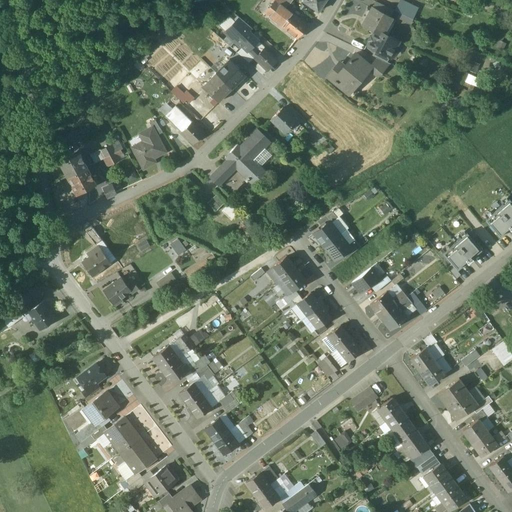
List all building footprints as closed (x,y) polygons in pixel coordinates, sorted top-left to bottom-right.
[(283,0),(271,0),(277,4),(285,10),(286,10),(290,5),(283,0)] [(306,0),(304,3),(318,12),(326,0),(306,0)] [(419,8),(403,0),(397,13),(413,21),(419,8)] [(387,8),(375,3),(372,9),(380,13),(381,12),(384,13),(387,8)] [(285,10),(277,4),(267,16),(297,39),(307,27),(286,10),(285,10)] [(380,13),(372,9),(362,27),(375,34),(382,37),(384,34),(393,18),(384,13),(381,12),(380,13)] [(251,29),(239,19),(235,23),(237,26),(246,35),(247,34),(251,29)] [(246,35),(237,26),(227,36),(240,48),(241,47),(254,59),(260,53),(253,47),(257,42),(251,36),(250,37),(247,34),(246,35)] [(398,41),(384,34),(382,37),(375,34),(368,46),(376,50),(390,58),(391,57),(393,56),(396,51),(395,49),(398,41)] [(228,48),(220,40),(216,44),(224,52),(228,48)] [(254,59),(254,60),(259,64),(266,72),(277,61),(265,49),(260,53),(254,59)] [(390,58),(376,50),(373,57),(377,59),(387,64),(390,58)] [(355,55),(342,71),(337,67),(328,77),(338,85),(340,82),(352,92),(370,70),(372,68),(370,67),(355,55)] [(387,64),(377,59),(370,67),(372,68),(370,70),(379,78),(390,65),(387,64)] [(245,77),(229,61),(228,62),(231,64),(226,69),(224,67),(216,75),(231,90),(244,77),(245,77)] [(468,63),(468,84),(477,84),(477,63),(468,63)] [(259,64),(254,69),(262,76),(266,72),(259,64)] [(231,90),(216,75),(208,83),(210,85),(205,90),(203,88),(202,88),(218,104),(219,103),(218,103),(231,90)] [(187,93),(183,97),(190,104),(194,100),(187,93)] [(175,109),(168,116),(176,124),(183,117),(175,109)] [(297,122),(283,109),(271,120),(285,134),(292,127),(297,122)] [(176,124),(173,127),(181,134),(191,124),(183,117),(176,124)] [(162,133),(154,121),(149,124),(152,129),(156,137),(162,133)] [(297,122),(292,127),(295,131),(300,126),(297,122)] [(203,135),(191,124),(181,134),(193,146),(203,135)] [(156,137),(152,129),(140,135),(144,143),(133,149),(143,170),(155,164),(152,160),(165,153),(156,137)] [(257,130),(239,148),(237,146),(225,159),(227,161),(210,179),(219,187),(236,170),(254,187),(266,174),(253,161),(270,143),(257,130)] [(74,132),(60,140),(66,150),(80,142),(74,132)] [(112,147),(101,153),(104,160),(116,154),(114,151),(112,147)] [(95,165),(104,160),(101,153),(91,158),(95,165)] [(78,154),(60,163),(68,179),(86,169),(78,154)] [(116,154),(104,160),(108,167),(120,161),(118,157),(116,154)] [(86,169),(68,179),(76,195),(95,186),(86,169)] [(115,195),(112,187),(103,190),(107,199),(115,195)] [(371,197),(368,194),(363,198),(366,202),(371,197)] [(225,205),(216,196),(208,205),(216,213),(225,205)] [(511,204),(509,201),(485,221),(499,238),(509,230),(511,232),(511,231),(511,204)] [(389,211),(385,206),(379,210),(384,215),(389,211)] [(238,216),(229,207),(222,214),(232,223),(238,216)] [(334,214),(318,223),(322,229),(330,223),(332,225),(338,220),(334,214)] [(322,229),(314,235),(325,248),(341,236),(332,225),(330,223),(322,229)] [(101,242),(93,230),(86,234),(87,235),(95,246),(95,247),(95,246),(101,242),(101,243),(102,242),(101,242)] [(467,234),(442,254),(452,265),(457,272),(466,264),(468,265),(474,261),(472,259),(481,251),(467,234)] [(341,236),(325,248),(335,262),(343,255),(351,249),(349,246),(341,236)] [(178,240),(169,244),(176,257),(184,253),(178,240)] [(355,241),(349,246),(351,249),(343,255),(347,260),(362,249),(355,241)] [(148,242),(140,245),(142,252),(151,248),(148,242)] [(109,265),(98,249),(87,256),(89,260),(82,265),(90,275),(97,271),(99,273),(109,265)] [(297,271),(287,258),(273,269),(283,282),(297,271)] [(457,272),(452,265),(447,269),(456,280),(461,276),(457,272)] [(260,269),(249,277),(253,281),(263,274),(260,269)] [(283,282),(273,269),(267,273),(277,286),(278,285),(283,282)] [(352,285),(360,294),(378,279),(371,270),(352,285)] [(297,271),(283,282),(292,293),(292,294),(295,292),(306,283),(297,271)] [(400,275),(391,282),(395,287),(403,280),(400,275)] [(175,282),(171,276),(167,279),(171,285),(175,282)] [(167,279),(158,285),(162,291),(171,285),(167,279)] [(124,285),(121,280),(103,293),(113,306),(130,294),(132,296),(138,291),(130,280),(124,285)] [(292,293),(283,282),(278,285),(287,297),(292,293)] [(306,283),(295,292),(299,297),(310,288),(306,283)] [(437,300),(447,292),(442,285),(432,294),(437,300)] [(397,286),(387,294),(392,300),(402,292),(397,286)] [(295,292),(292,294),(292,293),(287,297),(283,300),(288,305),(291,303),(299,297),(295,292)] [(387,293),(370,306),(380,319),(407,298),(402,292),(392,300),(387,294),(387,293)] [(420,303),(413,294),(407,298),(411,304),(414,308),(420,303)] [(303,302),(298,306),(307,318),(324,306),(319,300),(317,301),(312,295),(303,302)] [(299,297),(291,303),(296,308),(298,306),(303,302),(299,297)] [(407,298),(380,319),(390,332),(407,319),(406,318),(401,312),(411,304),(407,298)] [(283,300),(277,305),(281,311),(288,305),(283,300)] [(45,303),(25,317),(29,322),(32,320),(40,332),(55,322),(51,318),(54,316),(45,303)] [(411,304),(401,312),(406,318),(416,311),(414,308),(411,304)] [(23,319),(13,305),(0,314),(0,317),(9,330),(23,319)] [(324,306),(307,318),(317,331),(324,327),(332,320),(327,314),(329,312),(324,306)] [(324,327),(317,331),(315,333),(319,337),(327,331),(324,327)] [(341,328),(328,338),(338,350),(351,340),(341,328)] [(184,336),(177,342),(186,355),(194,349),(184,336)] [(351,340),(338,350),(348,364),(362,354),(351,340)] [(177,342),(153,359),(162,372),(178,361),(186,355),(177,342)] [(425,349),(410,361),(420,374),(435,363),(425,349)] [(475,351),(461,361),(465,368),(480,357),(475,351)] [(211,364),(206,356),(201,360),(202,362),(191,370),(195,375),(211,364)] [(341,370),(330,356),(324,361),(335,374),(341,370)] [(451,370),(442,358),(437,361),(435,363),(420,374),(429,387),(445,375),(444,375),(451,370)] [(178,361),(162,372),(171,385),(187,374),(178,361)] [(96,366),(77,380),(87,392),(87,393),(97,385),(105,379),(96,366)] [(459,380),(438,395),(447,408),(468,393),(459,380)] [(310,386),(315,394),(323,389),(318,381),(310,386)] [(97,385),(87,393),(87,392),(82,395),(86,401),(100,390),(97,385)] [(193,385),(179,395),(188,408),(202,398),(201,395),(203,394),(200,390),(198,392),(193,385)] [(468,393),(447,408),(457,421),(472,410),(478,406),(477,405),(484,400),(474,388),(468,393)] [(377,399),(370,389),(365,393),(372,402),(377,399)] [(221,402),(225,409),(237,401),(241,397),(237,391),(221,402)] [(372,402),(365,393),(360,396),(368,406),(372,402)] [(117,410),(106,394),(86,409),(98,425),(117,410)] [(368,406),(360,396),(356,400),(363,409),(368,406)] [(484,400),(477,405),(478,406),(472,410),(476,415),(481,410),(492,402),(488,397),(484,400)] [(202,398),(188,408),(197,420),(211,410),(202,398)] [(363,409),(356,400),(351,403),(358,413),(363,409)] [(402,412),(392,400),(381,408),(385,414),(382,416),(387,423),(402,412)] [(237,401),(225,409),(229,414),(241,406),(237,401)] [(476,415),(471,418),(474,423),(478,421),(485,416),(481,410),(476,415)] [(402,412),(387,423),(393,430),(395,428),(399,433),(410,424),(402,412)] [(132,429),(125,419),(105,435),(105,436),(120,456),(140,440),(131,429),(132,429)] [(487,419),(480,424),(487,433),(494,428),(487,419)] [(229,433),(219,420),(205,431),(215,443),(229,433)] [(474,423),(462,432),(472,445),(487,433),(480,424),(478,421),(474,423)] [(93,424),(75,437),(81,445),(91,437),(99,432),(93,424)] [(410,424),(399,433),(402,437),(400,439),(405,447),(419,436),(410,424)] [(99,432),(91,437),(95,443),(105,436),(105,435),(101,430),(99,432)] [(312,436),(314,439),(310,442),(316,453),(326,446),(317,432),(312,436)] [(239,446),(229,433),(215,443),(225,456),(239,446)] [(333,441),(341,450),(351,442),(344,433),(333,441)] [(492,439),(487,433),(472,445),(482,458),(497,446),(492,439)] [(501,433),(492,439),(497,446),(506,439),(501,433)] [(419,436),(405,447),(410,454),(413,452),(416,457),(417,456),(428,448),(419,436)] [(148,452),(140,440),(120,456),(135,476),(136,475),(136,476),(156,461),(149,451),(148,452)] [(428,448),(417,456),(419,458),(429,451),(428,448)] [(429,451),(419,458),(423,465),(434,457),(429,451)] [(511,453),(511,452),(503,457),(507,463),(511,459),(511,453)] [(423,465),(418,469),(422,476),(439,463),(434,457),(423,465)] [(511,469),(507,463),(503,457),(489,468),(499,481),(511,471),(511,469)] [(439,463),(422,476),(424,478),(425,476),(440,465),(439,463)] [(440,465),(425,476),(432,485),(447,474),(440,465)] [(167,468),(146,484),(156,498),(178,482),(172,475),(167,469),(167,468)] [(511,471),(499,481),(508,493),(511,490),(511,471)] [(263,474),(247,486),(256,498),(270,488),(262,477),(265,476),(263,474)] [(447,474),(432,485),(438,494),(453,483),(447,474)] [(135,476),(125,483),(129,489),(140,481),(136,476),(136,475),(135,476)] [(280,480),(270,488),(274,493),(284,486),(280,480)] [(129,489),(127,490),(131,496),(144,486),(140,481),(129,489)] [(453,483),(438,494),(445,502),(459,491),(453,483)] [(301,484),(289,493),(290,493),(284,498),(287,502),(305,490),(301,484)] [(284,486),(274,493),(280,501),(284,498),(290,493),(289,493),(284,486)] [(173,500),(168,504),(168,505),(173,511),(190,511),(189,510),(201,501),(190,487),(173,500)] [(287,502),(286,504),(290,510),(291,511),(296,511),(301,509),(317,497),(309,487),(305,490),(287,502)] [(270,488),(256,498),(265,511),(280,501),(274,493),(270,488)] [(459,491),(445,502),(451,511),(466,500),(459,491)] [(170,496),(159,504),(163,509),(168,505),(168,504),(173,500),(170,496)] [(445,502),(434,510),(435,511),(449,511),(451,511),(445,502)]
